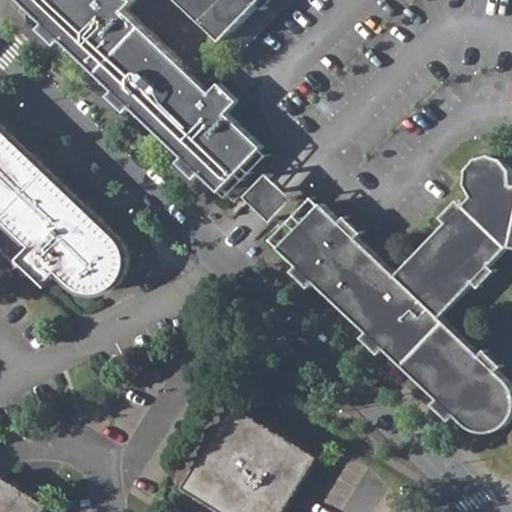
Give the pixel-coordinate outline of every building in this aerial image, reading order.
[(205,172),(236,203),(279,158),(233,114),(246,101),(227,82),(217,92),(131,10),(140,0),(26,0),(48,21),(43,26),(61,44),(66,39),(118,89),(113,94),(132,111),(137,107),(187,155),(182,160),(200,178),(205,172)] [(189,0),(230,40),(265,4),(270,9),(277,0),(189,0)] [(22,259),(47,283),(60,269),(76,286),(85,291),(92,293),(107,291),(110,290),(122,280),(128,269),(128,253),(120,238),(0,122),(0,212),(34,246),(22,259)] [(472,429),(489,433),(491,433),(507,427),(511,421),(511,382),(501,370),(506,364),(488,348),(483,353),(445,316),(511,246),(511,168),(504,159),(492,156),(478,159),(469,169),(468,183),(474,196),(466,205),(460,199),(443,217),(449,222),(399,274),(360,237),(366,231),(348,215),(343,220),(312,191),(270,236),(301,264),(295,270),(312,286),(318,281),(369,330),(364,335),(382,352),(387,347),(440,397),(434,403),(452,420),(457,415),(472,429)] [(251,194),(278,221),(299,198),(272,172),(251,194)] [(183,486),(223,511),(284,511),(320,458),(236,404),(183,486)] [(0,511),(44,511),(49,505),(2,475),(0,477),(0,511)]
